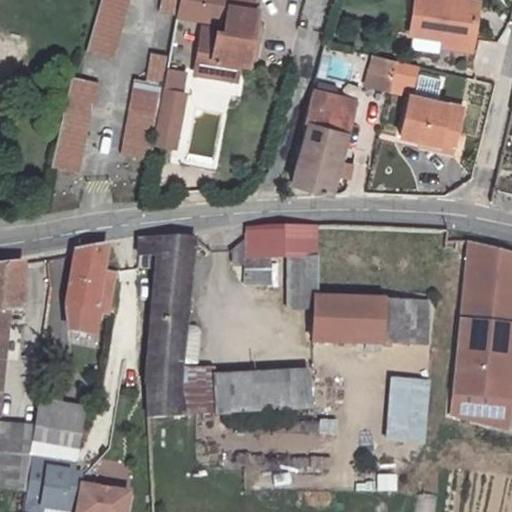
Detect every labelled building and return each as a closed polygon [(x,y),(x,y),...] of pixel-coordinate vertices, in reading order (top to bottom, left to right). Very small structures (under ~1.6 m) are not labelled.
[(100,0),(87,50),(113,58),(129,0),(100,0)] [(160,0),(158,11),(173,14),(176,0),(160,0)] [(179,0),(177,15),(205,19),(246,27),(255,29),(259,11),(253,9),(254,0),(179,0)] [(472,0),(415,0),(409,32),(472,42),(478,1),(472,0)] [(205,19),(203,28),(244,36),(246,27),(205,19)] [(244,36),(239,64),(248,66),(250,57),(255,29),(246,27),(244,36)] [(203,28),(194,73),(236,81),(239,64),(244,36),(203,28)] [(255,58),(261,30),(255,29),(250,57),(255,58)] [(444,38),(442,46),(470,50),(472,42),(444,38)] [(445,63),(464,66),(466,52),(448,49),(445,63)] [(134,78),(120,155),(147,160),(167,54),(150,52),(145,80),(134,78)] [(398,61),(393,82),(415,87),(420,66),(398,61)] [(181,93),(185,70),(167,67),(163,89),(164,89),(181,93)] [(72,76),(50,166),(79,173),(100,82),(72,76)] [(174,146),(184,93),(181,93),(164,89),(154,142),(174,146)] [(311,89),(303,120),(308,122),(291,181),(332,191),(357,101),(311,89)] [(420,142),(437,146),(437,150),(453,154),(464,108),(410,95),(400,137),(420,142)] [(419,146),(437,150),(437,146),(420,142),(419,146)] [(270,285),(270,258),(287,258),(298,258),(298,227),(247,228),(247,236),(229,250),(231,264),(244,264),(244,286),(270,285)] [(316,227),(298,227),(298,258),(287,258),(287,311),(312,310),(312,297),(315,297),(316,227)] [(157,257),(146,374),(179,377),(179,372),(180,366),(184,327),(194,238),(138,239),(138,257),(157,257)] [(511,280),(511,254),(469,243),(466,275),(511,280)] [(75,252),(66,307),(67,307),(69,331),(94,335),(98,314),(108,316),(114,276),(103,273),(107,246),(75,252)] [(0,361),(2,362),(7,310),(21,310),(22,262),(0,265),(0,361)] [(508,402),(511,367),(511,280),(466,275),(460,322),(468,323),(463,366),(454,365),(451,395),(508,402)] [(312,310),(311,344),(383,345),(384,300),(315,297),(312,297),(312,310)] [(384,300),(383,345),(428,346),(429,301),(384,300)] [(195,363),(198,333),(195,328),(184,327),(180,366),(191,367),(195,363)] [(212,369),(179,372),(179,377),(146,374),(148,419),(309,411),(308,373),(213,378),(212,369)] [(391,380),(385,439),(423,443),(429,383),(391,380)] [(505,430),(508,402),(451,395),(449,415),(505,430)] [(33,429),(29,455),(43,457),(74,463),(83,409),(38,400),(33,429)] [(0,422),(0,486),(24,490),(29,455),(33,429),(0,422)] [(20,511),(34,511),(43,457),(29,455),(24,490),(20,511)] [(82,485),(77,511),(126,511),(130,493),(82,485)]
